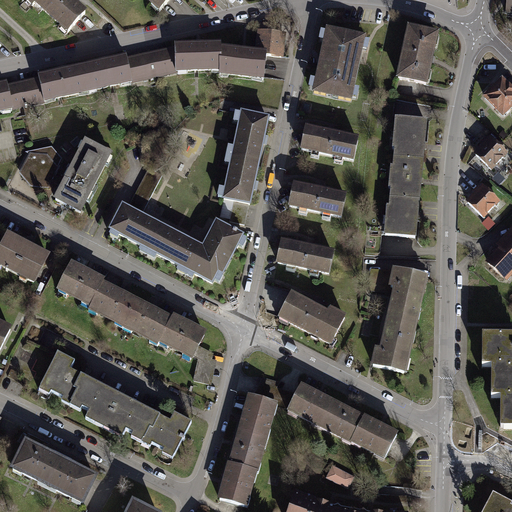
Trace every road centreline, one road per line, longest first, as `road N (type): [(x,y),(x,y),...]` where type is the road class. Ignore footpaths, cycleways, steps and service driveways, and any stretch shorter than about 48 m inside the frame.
road 1 (residential): [(443,426),(448,171),(477,30)]
road 2 (residential): [(242,326),(310,16),(307,0)]
road 3 (residential): [(0,67),(301,0)]
road 4 (residential): [(242,326),(0,201)]
road 5 (residential): [(443,426),(242,326)]
road 6 (residential): [(0,399),(193,496)]
road 7 (residential): [(193,496),(242,326)]
